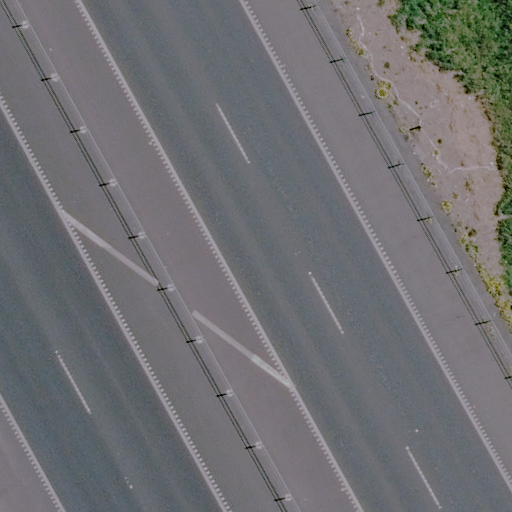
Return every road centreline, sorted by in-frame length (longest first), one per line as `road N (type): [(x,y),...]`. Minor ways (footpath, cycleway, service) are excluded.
road 1 (motorway): [(169,0),(439,511)]
road 2 (motorway): [(218,511),(0,121)]
